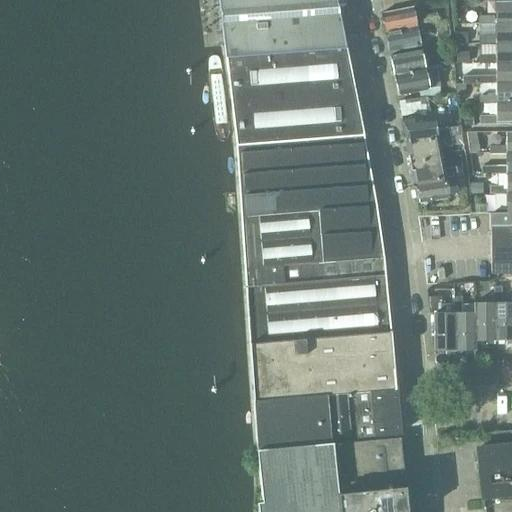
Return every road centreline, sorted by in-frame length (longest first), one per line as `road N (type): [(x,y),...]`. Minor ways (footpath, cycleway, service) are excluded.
road 1 (residential): [(410,379),(355,0)]
road 2 (residential): [(425,511),(410,379)]
